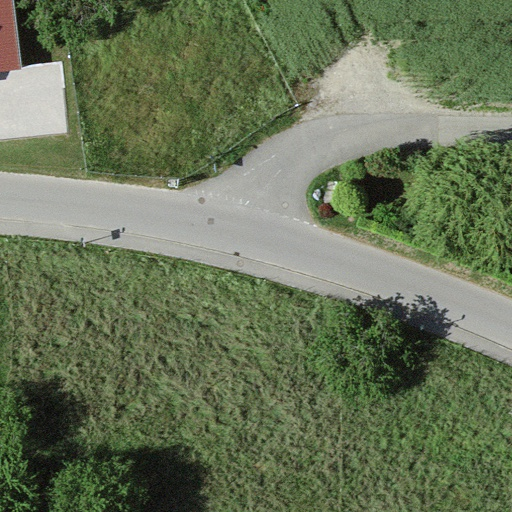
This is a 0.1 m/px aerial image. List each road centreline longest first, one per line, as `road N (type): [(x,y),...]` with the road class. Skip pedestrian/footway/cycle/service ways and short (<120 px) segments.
road 1 (residential): [(248,224),(298,168),(352,139),(511,139)]
road 2 (tertiary): [(511,339),(248,224)]
road 3 (tertiary): [(248,224),(0,201)]
road 4 (unknown): [(0,5),(21,79),(39,202)]
